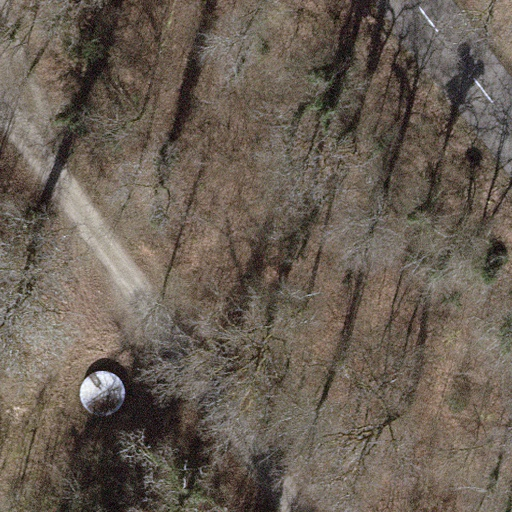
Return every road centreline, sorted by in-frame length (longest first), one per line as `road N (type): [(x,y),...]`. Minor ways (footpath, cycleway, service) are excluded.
road 1 (track): [(297,511),(0,98)]
road 2 (track): [(0,21),(58,177)]
road 3 (tertiary): [(511,122),(416,0)]
